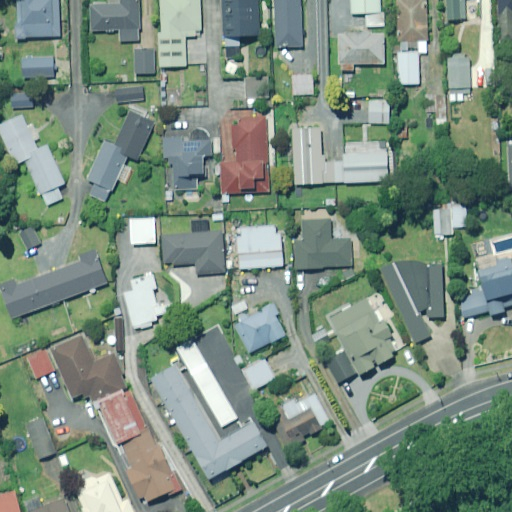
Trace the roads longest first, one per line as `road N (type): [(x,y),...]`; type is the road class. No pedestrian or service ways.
road 1 (residential): [(36,262),(65,239),(79,185),(74,0)]
road 2 (tertiary): [(511,398),(431,431),(291,511)]
